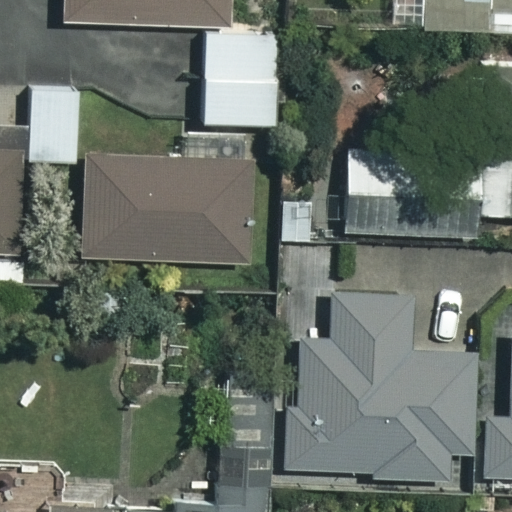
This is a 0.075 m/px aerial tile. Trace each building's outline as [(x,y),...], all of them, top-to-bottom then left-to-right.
[(218,0),(54,0),(54,18),(218,23),(218,0)] [(508,19),(508,0),(420,0),(420,17),(508,19)] [(269,30),(197,26),(193,117),(265,120),(269,30)] [(511,60),(509,61),(504,176),(477,174),(476,212),(511,213),(511,60)] [(72,86),(23,87),(23,157),(72,157),(72,86)] [(12,142),(0,141),(0,248),(9,249),(12,142)] [(245,159),(77,153),(74,253),(242,259),(245,159)] [(466,193),(336,188),(334,229),(465,234),(466,193)] [(339,295),(337,335),(283,332),(275,465),(439,474),(441,446),(460,447),(466,347),(406,343),(409,299),(339,295)] [(511,330),(503,331),(502,413),(476,412),(476,474),(511,474),(511,330)]
